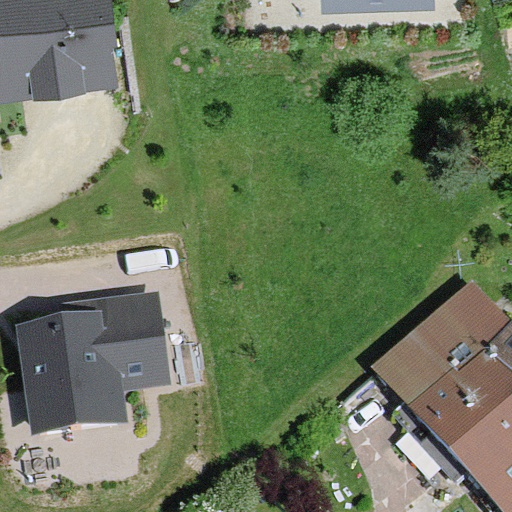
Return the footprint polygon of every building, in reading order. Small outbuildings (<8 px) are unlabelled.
[(98,23),(108,21),(105,0),(0,0),(0,64),(38,59),(40,73),(104,65),(98,23)] [(470,287),(372,366),(412,415),(486,354),(508,336),(470,287)] [(147,307),(84,315),(86,332),(21,339),(32,434),(110,425),(106,390),(156,384),(147,307)] [(511,333),(508,336),(486,354),(511,382),(511,333)] [(511,511),(511,382),(486,354),(412,415),(473,489),(495,511),(511,511)]
